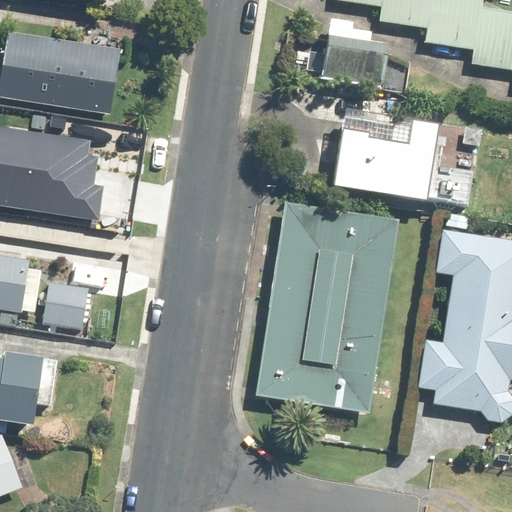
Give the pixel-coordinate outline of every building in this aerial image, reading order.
[(380,0),(380,4),(378,18),(426,26),(430,0),(380,0)] [(430,0),(426,26),(424,40),(472,47),(479,5),(479,0),(430,0)] [(472,47),(470,62),(511,69),(511,10),(479,5),(472,47)] [(6,29),(0,65),(0,96),(109,113),(119,47),(6,29)] [(319,76),(379,85),(386,40),(326,30),(319,76)] [(339,111),(329,183),(424,196),(435,126),(339,111)] [(440,121),(439,135),(455,136),(456,122),(440,121)] [(86,153),(88,138),(0,124),(0,204),(96,219),(102,183),(91,181),(95,154),(86,153)] [(283,200),(254,394),(367,411),(397,217),(283,200)] [(447,212),(445,225),(468,228),(470,216),(447,212)] [(451,273),(441,340),(424,338),(417,386),(433,388),(431,402),(478,409),(486,419),(500,421),(511,411),(511,397),(506,392),(509,377),(511,377),(511,238),(441,228),(435,271),(451,273)] [(0,321),(7,323),(9,309),(20,311),(20,307),(49,312),(55,270),(26,266),(28,257),(0,253),(0,321)] [(0,417),(30,422),(33,402),(49,405),(55,359),(39,357),(39,354),(1,348),(0,354),(0,417)] [(0,493),(21,485),(0,433),(0,493)]
